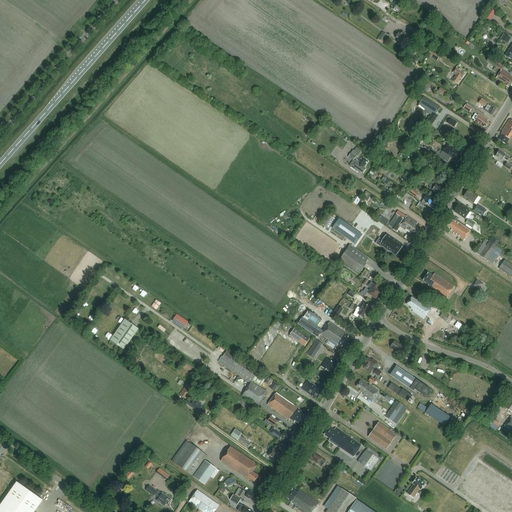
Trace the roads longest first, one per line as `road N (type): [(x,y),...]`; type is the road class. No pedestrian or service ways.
road 1 (secondary): [(378,318),(511,100)]
road 2 (secondary): [(263,511),(378,318)]
road 3 (trunk): [(0,163),(144,0)]
road 4 (unclassified): [(0,134),(117,0)]
road 5 (track): [(511,95),(370,0)]
road 6 (unclassified): [(511,383),(378,318)]
road 7 (unclassified): [(102,511),(0,440)]
